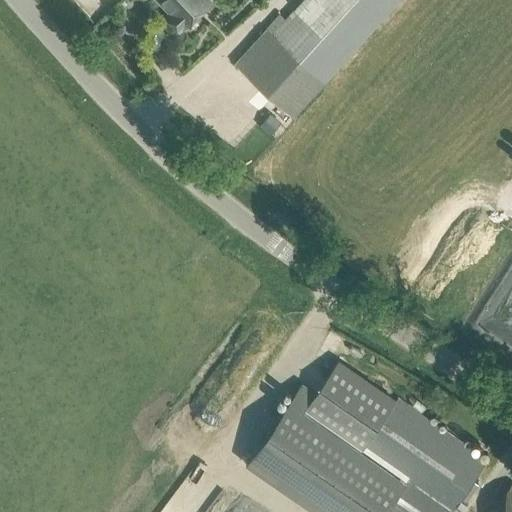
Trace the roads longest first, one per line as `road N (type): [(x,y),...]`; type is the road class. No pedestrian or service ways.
road 1 (unclassified): [(511,403),(334,286),(188,175),(19,0)]
road 2 (unknown): [(334,286),(230,439)]
